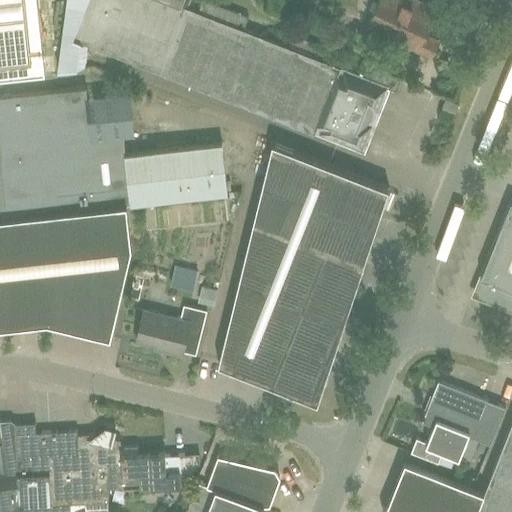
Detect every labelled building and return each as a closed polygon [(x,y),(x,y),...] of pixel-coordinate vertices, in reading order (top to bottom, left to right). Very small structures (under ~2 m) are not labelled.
[(0,0),(0,70),(45,66),(37,0),(0,0)] [(86,0),(66,0),(58,69),(77,67),(81,41),(72,37),(86,0)] [(206,0),(202,0),(198,11),(187,6),(189,0),(86,0),(72,37),(81,41),(361,151),(366,149),(372,134),(371,132),(373,126),(375,126),(380,113),(379,111),(380,108),(383,107),(388,94),(386,91),(388,88),(396,92),(401,79),(365,65),(362,75),(312,56),(317,44),(293,35),(288,46),(244,29),(249,16),(206,0)] [(437,41),(422,34),(434,9),(413,0),(379,0),(367,26),(431,55),(437,41)] [(119,291),(120,292),(130,247),(125,205),(130,204),(124,155),(122,136),(92,140),(86,86),(0,95),(0,326),(46,321),(88,331),(102,273),(122,277),(119,291)] [(445,98),(441,107),(454,113),(458,103),(445,98)] [(271,141),(217,363),(310,385),(387,187),(271,141)] [(221,144),(124,155),(130,204),(227,194),(221,144)] [(511,199),(510,199),(474,288),(478,296),(511,309),(511,199)] [(195,288),(199,268),(175,263),(171,283),(195,288)] [(200,336),(203,321),(206,310),(183,304),(180,318),(143,309),(135,340),(163,347),(162,350),(181,354),(186,333),(200,336)] [(433,425),(427,441),(417,437),(411,450),(438,461),(442,450),(458,457),(467,434),(490,443),(504,406),(438,380),(422,421),(433,425)] [(474,511),(511,511),(511,417),(483,492),(474,511)] [(108,511),(107,489),(122,488),(119,445),(121,445),(121,439),(112,437),(114,431),(105,427),(96,434),(77,431),(77,428),(36,431),(35,422),(17,423),(12,419),(0,419),(0,511),(108,511)] [(138,445),(121,445),(119,445),(122,488),(180,485),(179,471),(166,472),(164,450),(138,452),(138,445)] [(216,489),(207,511),(259,511),(262,504),(268,503),(278,476),(274,468),(217,455),(206,485),(216,489)] [(405,462),(385,511),(474,511),(483,492),(472,488),(428,471),(405,462)] [(192,502),(197,488),(186,484),(178,504),(189,508),(192,502)]
